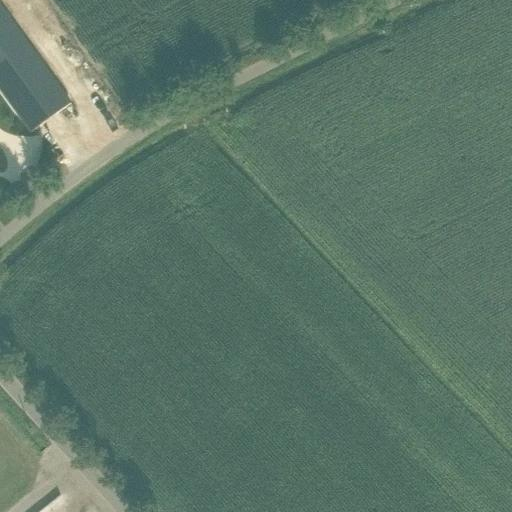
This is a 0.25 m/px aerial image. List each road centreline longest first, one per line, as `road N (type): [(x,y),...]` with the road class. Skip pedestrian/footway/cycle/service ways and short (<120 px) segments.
road 1 (unclassified): [(391,0),(172,112),(92,162),(0,238)]
road 2 (unclassified): [(126,511),(0,373)]
